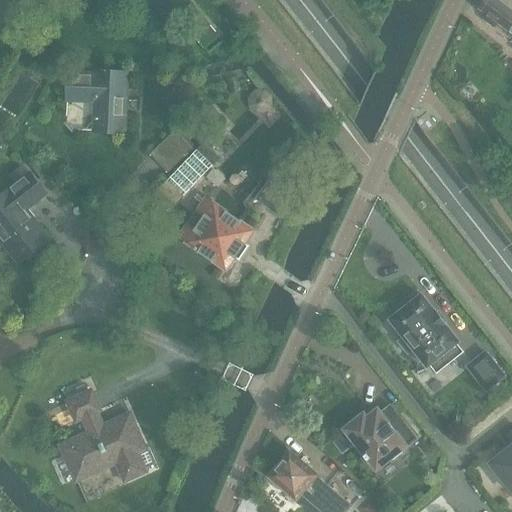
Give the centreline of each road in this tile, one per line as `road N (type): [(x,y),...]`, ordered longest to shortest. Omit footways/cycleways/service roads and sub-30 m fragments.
road 1 (residential): [(222,511),(455,0)]
road 2 (residential): [(289,0),(511,283)]
road 3 (residential): [(511,259),(309,0)]
